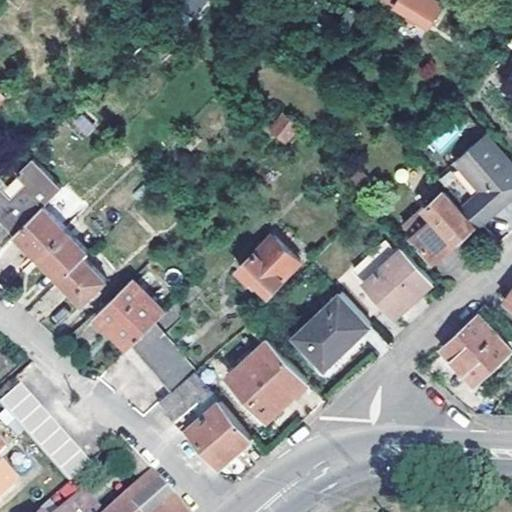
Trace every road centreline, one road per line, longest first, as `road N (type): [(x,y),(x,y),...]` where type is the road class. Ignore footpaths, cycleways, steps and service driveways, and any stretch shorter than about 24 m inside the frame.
road 1 (residential): [(0,306),(223,511)]
road 2 (residential): [(511,250),(374,395),(374,456)]
road 3 (secondary): [(511,456),(374,456)]
road 4 (secondary): [(374,456),(298,480),(258,511)]
